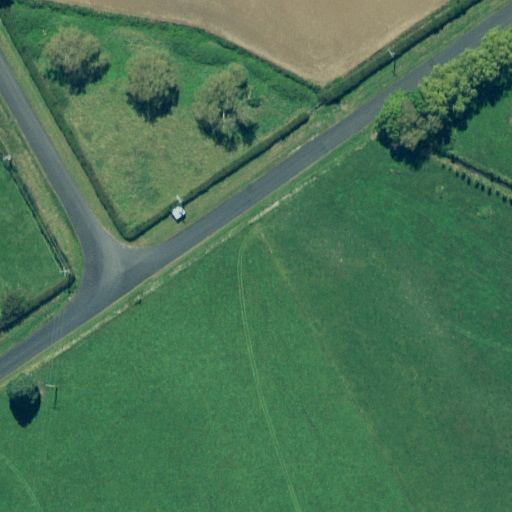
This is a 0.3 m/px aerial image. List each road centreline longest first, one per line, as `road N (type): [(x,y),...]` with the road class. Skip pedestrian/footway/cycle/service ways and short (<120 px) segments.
road 1 (unclassified): [(117,290),(511,12)]
road 2 (unclassified): [(0,74),(117,290)]
road 3 (unclassified): [(0,368),(117,290)]
